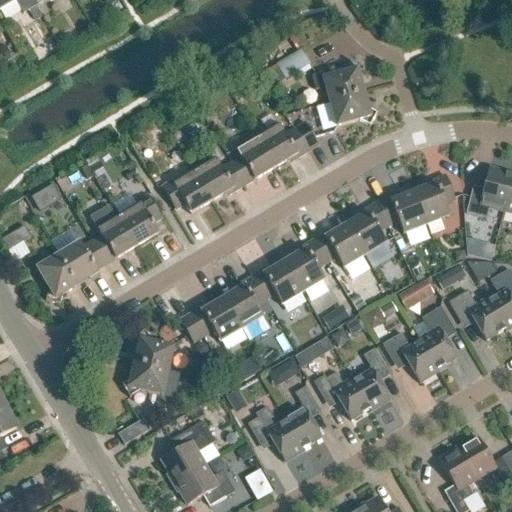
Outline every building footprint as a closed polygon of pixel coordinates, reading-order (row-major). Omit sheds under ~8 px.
[(0,0),(0,12),(16,3),(23,16),(28,13),(35,8),(30,0),(0,0)] [(30,0),(35,8),(48,1),(47,0),(30,0)] [(42,19),(35,8),(28,13),(35,24),(42,19)] [(287,81),(310,67),(303,56),(280,70),(287,81)] [(345,75),(323,81),(321,81),(318,79),(316,76),(312,79),(316,93),(325,90),(329,105),(364,95),(359,79),(364,71),(351,63),(345,75)] [(369,111),(364,95),(329,105),(336,130),(359,123),(370,129),(377,116),(369,111)] [(305,125),(294,132),(308,155),(319,148),(305,125)] [(308,155),(294,132),(285,137),(278,126),(257,139),(275,170),(288,162),(293,164),(308,155)] [(275,170),(257,139),(235,152),(240,160),(231,165),(245,188),(275,170)] [(245,188),(231,165),(222,171),(215,160),(194,173),(212,204),(225,196),(230,197),(245,188)] [(106,175),(100,164),(90,170),(96,181),(106,175)] [(88,169),(82,172),(88,182),(94,179),(88,169)] [(504,215),(511,181),(511,175),(489,170),(484,191),(473,188),(466,216),(487,221),(489,211),(504,215)] [(212,204),(194,173),(173,185),(172,184),(162,190),(176,213),(185,207),(191,217),(212,204)] [(426,228),(449,219),(445,207),(455,203),(445,178),(429,184),(427,189),(413,194),(426,228)] [(34,214),(57,200),(49,186),(25,200),(34,214)] [(403,237),(426,228),(413,194),(399,200),(394,198),(376,205),(388,229),(398,225),(403,237)] [(139,206),(118,218),(137,249),(158,236),(153,227),(162,221),(148,198),(138,204),(139,206)] [(364,259),(386,246),(379,235),(388,229),(376,205),(360,215),(359,220),(346,228),(364,259)] [(84,219),(90,230),(110,220),(104,209),(84,219)] [(137,249),(118,218),(97,231),(101,239),(92,244),(106,267),(137,249)] [(8,253),(31,240),(24,228),(1,242),(8,253)] [(343,272),(364,259),(346,228),(333,235),(328,234),(313,243),(327,266),(336,261),(343,272)] [(303,296),(324,283),(318,272),(327,266),(313,243),(299,252),(297,257),(284,265),(303,296)] [(106,267),(92,244),(83,250),(80,245),(59,258),(77,289),(90,281),(95,282),(101,279),(97,273),(106,267)] [(456,264),(466,263),(464,253),(454,254),(456,264)] [(77,289),(59,258),(37,271),(49,291),(46,303),(60,307),(63,298),(77,289)] [(488,261),(467,268),(472,282),(492,275),(488,261)] [(281,308),(303,296),(284,265),(272,272),(266,271),(252,280),(265,303),(275,297),(281,308)] [(511,297),(511,277),(509,272),(490,284),(498,298),(488,304),(505,333),(504,333),(506,335),(511,331),(511,301),(510,298),(511,297)] [(442,291),(452,286),(447,276),(437,282),(442,291)] [(263,319),(256,308),(265,303),(252,280),(237,289),(236,294),(223,301),(241,332),(263,319)] [(425,283),(413,290),(421,304),(433,297),(432,294),(425,283)] [(488,304),(487,301),(476,308),(468,294),(448,305),(460,325),(471,319),(486,344),(504,333),(505,333),(488,304)] [(367,310),(359,297),(351,303),(359,315),(367,310)] [(220,345),(241,332),(223,301),(210,309),(205,308),(190,317),(204,340),(213,334),(220,345)] [(385,322),(397,315),(391,304),(379,311),(385,322)] [(419,342),(420,344),(437,373),(438,372),(456,361),(442,336),(452,330),(441,310),(421,321),(430,335),(419,342)] [(365,331),(381,327),(377,313),(361,318),(365,331)] [(322,321),(329,332),(338,327),(332,315),(322,321)] [(204,340),(190,317),(179,323),(193,346),(204,340)] [(347,329),(352,338),(362,332),(357,323),(347,329)] [(337,350),(349,343),(342,331),(331,338),(337,350)] [(169,374),(174,350),(151,345),(145,334),(132,342),(137,350),(133,366),(169,374)] [(420,344),(410,350),(401,336),(382,347),(394,367),(405,361),(420,386),(439,375),(438,372),(437,373),(420,344)] [(277,348),(284,361),(295,354),(288,341),(277,348)] [(326,341),(316,347),(323,358),(333,352),(326,341)] [(372,373),(353,383),(353,384),(370,412),(369,413),(371,415),(390,403),(375,378),(386,372),(374,352),(363,358),(372,373)] [(295,360),(302,371),(311,366),(304,354),(295,360)] [(293,379),(300,375),(292,363),(281,370),(285,377),(293,379)] [(163,399),(169,374),(133,366),(130,383),(122,388),(130,401),(140,394),(163,399)] [(353,384),(353,383),(352,381),(343,387),(336,375),(326,381),(324,378),(313,385),(325,405),(336,399),(351,424),(369,413),(370,412),(353,384)] [(322,441),(307,416),(318,409),(306,390),(295,396),(303,410),(284,422),(285,424),(286,423),(303,452),(322,441)] [(235,416),(247,409),(237,392),(225,399),(235,416)] [(5,408),(0,410),(0,454),(1,454),(0,451),(0,439),(17,431),(5,408)] [(193,425),(204,418),(199,409),(188,415),(193,425)] [(286,423),(285,424),(278,428),(267,410),(255,417),(258,421),(248,427),(259,447),(270,441),(285,466),(305,454),(303,452),(286,423)] [(125,448),(147,434),(141,423),(118,437),(125,448)] [(205,468),(198,455),(215,445),(203,424),(170,443),(177,454),(161,463),(174,485),(205,468)] [(477,482),(496,471),(505,487),(511,483),(511,474),(503,459),(493,465),(478,441),(459,452),(477,482)] [(242,464),(254,458),(247,447),(236,453),(242,464)] [(477,482),(459,452),(440,464),(454,488),(444,494),(454,511),(468,511),(463,503),(473,497),(468,487),(477,482)] [(218,490),(205,468),(174,485),(187,508),(203,498),(209,509),(235,495),(228,483),(218,490)] [(250,502),(267,495),(257,471),(240,478),(250,502)] [(384,511),(378,500),(357,511),(399,511),(398,510),(394,511),(384,511)]
